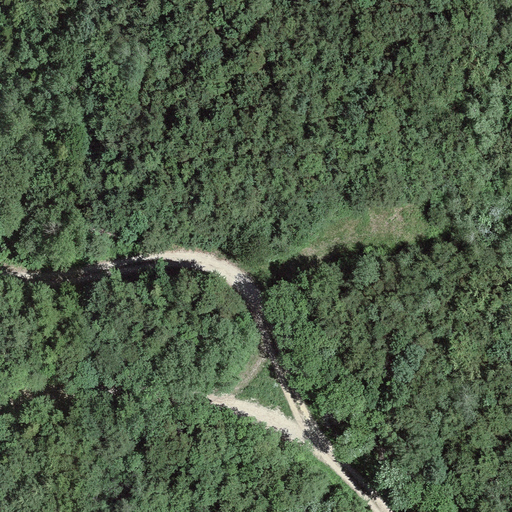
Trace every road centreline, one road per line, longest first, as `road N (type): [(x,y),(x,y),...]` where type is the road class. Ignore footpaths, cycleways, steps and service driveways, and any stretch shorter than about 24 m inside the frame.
road 1 (track): [(383,511),(327,450),(292,391),(264,318),(231,275),(169,261),(40,280),(0,276)]
road 2 (track): [(0,412),(122,396),(226,402),(254,364),(264,318)]
